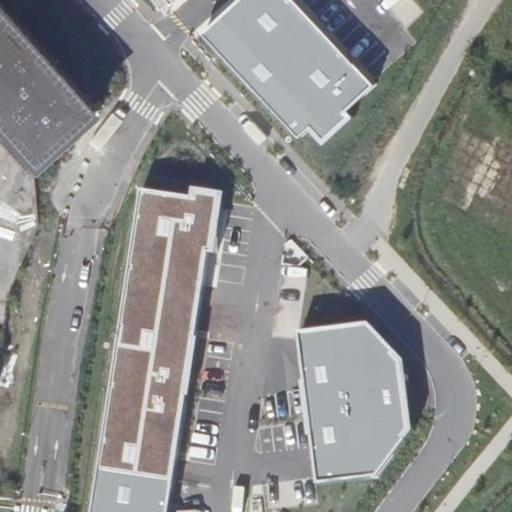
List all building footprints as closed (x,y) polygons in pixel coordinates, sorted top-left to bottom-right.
[(0,0),(0,131),(37,168),(101,111),(0,0)] [(376,84),(298,0),(244,0),(210,36),(303,135),(314,124),(326,140),(354,116),(348,110),(376,84)] [(389,71),(428,10),(412,0),(398,0),(363,55),(389,71)] [(192,196),(144,189),(95,511),(171,511),(210,252),(219,254),(229,193),(193,187),(192,196)] [(371,326),(302,333),(323,485),(380,477),(413,430),(406,357),(371,326)]
